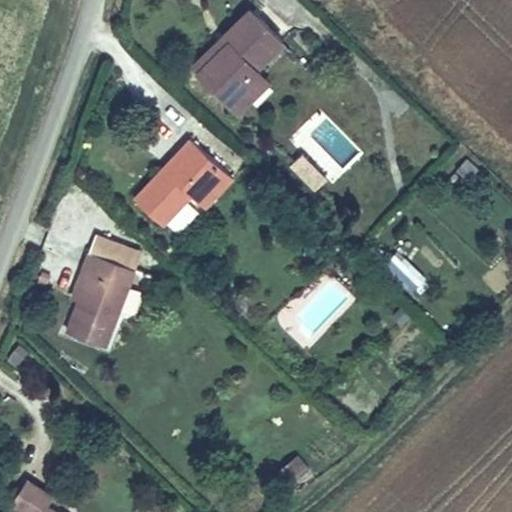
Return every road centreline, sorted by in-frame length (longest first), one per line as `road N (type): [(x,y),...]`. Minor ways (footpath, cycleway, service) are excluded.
road 1 (track): [(298,511),(511,321)]
road 2 (tertiary): [(0,268),(91,0)]
